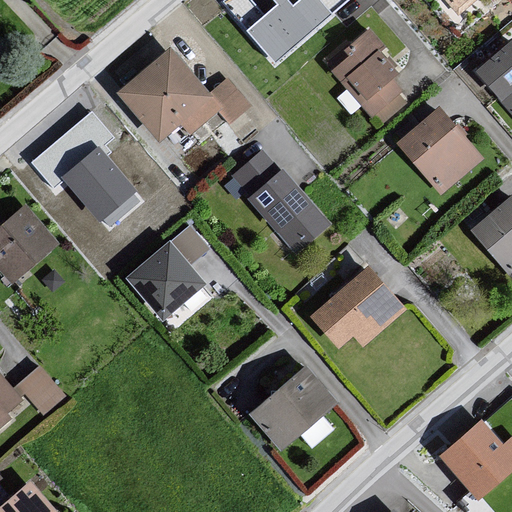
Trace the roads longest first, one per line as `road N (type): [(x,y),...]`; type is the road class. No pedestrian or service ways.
road 1 (residential): [(511,345),(333,511)]
road 2 (residential): [(156,0),(0,130)]
